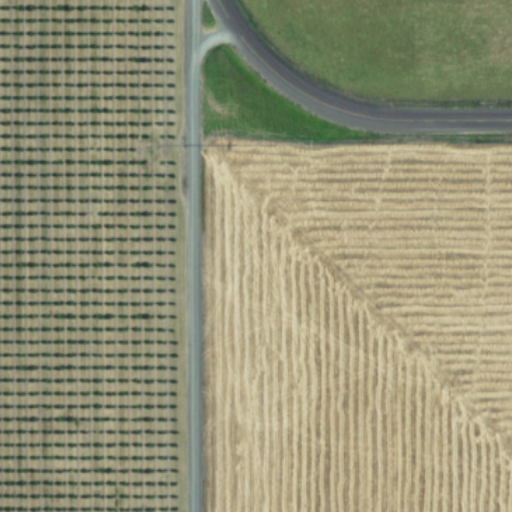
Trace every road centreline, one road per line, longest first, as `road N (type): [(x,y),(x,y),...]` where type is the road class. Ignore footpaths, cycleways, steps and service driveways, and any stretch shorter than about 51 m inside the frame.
road 1 (residential): [(193,511),(192,0)]
road 2 (tertiary): [(215,0),(235,40),(311,105),(374,124),(511,122)]
